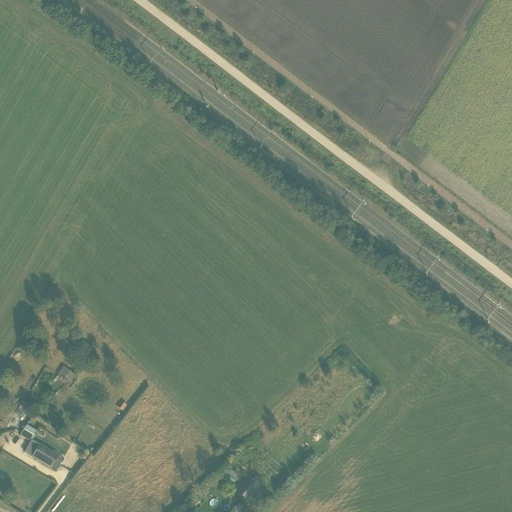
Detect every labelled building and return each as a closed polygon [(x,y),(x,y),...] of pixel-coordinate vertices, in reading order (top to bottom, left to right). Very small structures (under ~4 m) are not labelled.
[(70,372),(63,367),(57,375),(64,380),(70,372)] [(29,404),(22,400),(15,413),(22,417),(29,404)] [(123,412),(127,406),(121,401),(117,407),(123,412)] [(37,431),(26,425),(20,436),(30,442),(37,431)] [(39,444),(38,446),(31,458),(50,469),(58,456),(39,444)] [(89,455),(84,451),(79,456),(85,461),(89,455)] [(245,501),(259,487),(251,478),(237,493),(245,501)]
